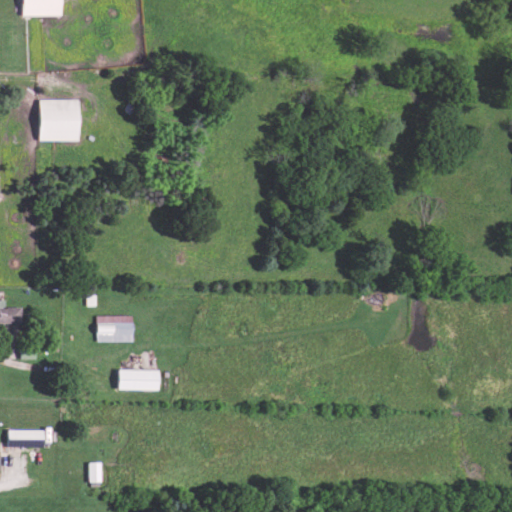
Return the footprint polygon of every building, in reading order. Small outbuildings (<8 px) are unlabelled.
[(55,0),(16,0),(16,13),(55,12),(55,0)] [(33,137),(72,137),(72,96),(33,96),(33,137)] [(18,303),(0,303),(0,319),(18,319),(18,303)] [(92,338),(129,338),(129,311),(109,312),(109,320),(92,321),(92,338)] [(153,386),(153,366),(113,365),(112,385),(153,386)] [(3,444),(40,443),(39,425),(3,426),(3,444)] [(85,478),(97,478),(97,458),(84,458),(85,478)]
